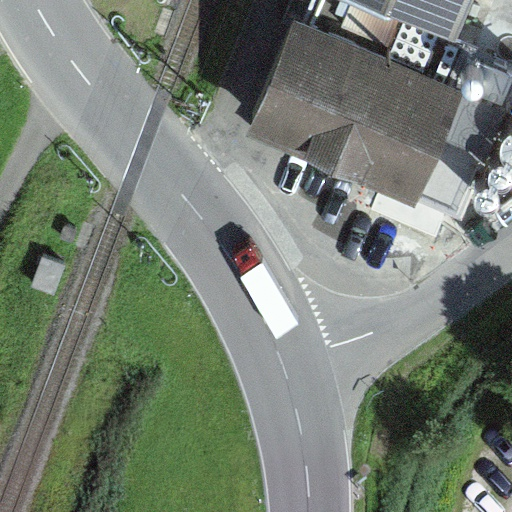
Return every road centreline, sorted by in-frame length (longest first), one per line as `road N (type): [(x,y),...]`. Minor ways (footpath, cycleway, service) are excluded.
road 1 (secondary): [(34,0),(76,68),(208,226),(258,301),(283,363)]
road 2 (unclassified): [(283,363),(421,316),(511,250)]
road 3 (track): [(0,210),(76,68)]
road 4 (secondary): [(283,363),(310,511)]
